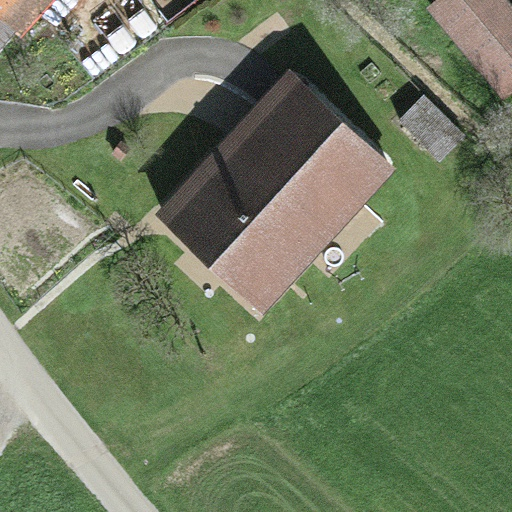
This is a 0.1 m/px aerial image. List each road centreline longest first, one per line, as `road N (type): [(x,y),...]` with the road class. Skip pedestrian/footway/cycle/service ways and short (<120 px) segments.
road 1 (track): [(479,168),(359,308),(304,359),(252,400),(110,475)]
road 2 (residential): [(142,511),(0,330)]
